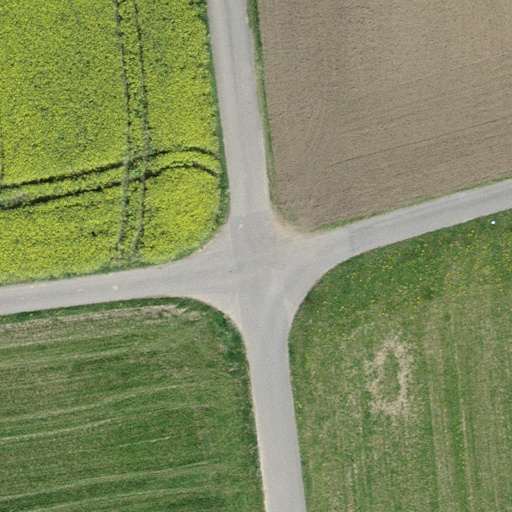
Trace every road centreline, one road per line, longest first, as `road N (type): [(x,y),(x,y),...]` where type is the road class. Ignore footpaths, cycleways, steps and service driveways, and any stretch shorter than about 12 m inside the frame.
road 1 (track): [(265,266),(0,314)]
road 2 (unclassified): [(234,0),(265,266)]
road 3 (unclassified): [(511,194),(265,266)]
road 4 (residential): [(293,511),(265,266)]
